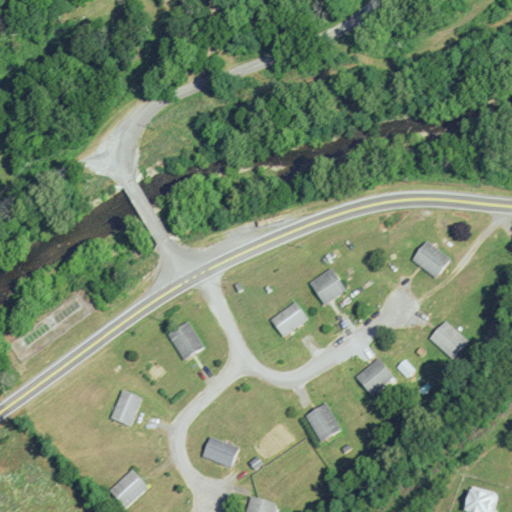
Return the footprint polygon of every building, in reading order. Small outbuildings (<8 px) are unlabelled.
[(103,0),(91,0),(87,6),(96,11),(103,0)] [(412,261),(427,242),(451,261),(436,280),(412,261)] [(310,283),(334,270),(346,291),(323,305),(310,283)] [(296,302),(310,321),(282,340),(269,321),(296,302)] [(168,335),(189,322),(205,349),(184,362),(168,335)] [(430,338),(445,322),(468,342),(453,358),(430,338)] [(371,395),(357,378),(379,360),(393,377),(371,395)] [(123,390),(143,399),(131,426),(112,418),(123,390)] [(305,417),(327,404),(342,430),(321,443),(305,417)] [(203,457),(211,438),(239,449),(231,469),(203,457)] [(133,470),(149,489),(126,509),(110,490),(133,470)] [(466,511),(471,490),(496,495),(493,511),(466,511)] [(247,511),(251,498),(277,505),(275,511),(247,511)]
